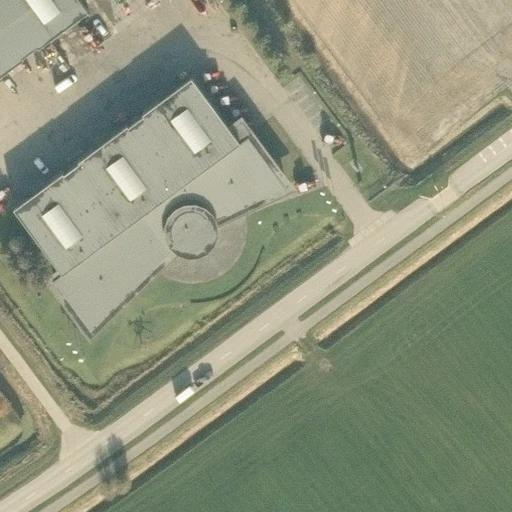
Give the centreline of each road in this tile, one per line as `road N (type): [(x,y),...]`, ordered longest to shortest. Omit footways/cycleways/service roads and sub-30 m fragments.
road 1 (secondary): [(86,457),(511,143)]
road 2 (unclassified): [(86,457),(0,339)]
